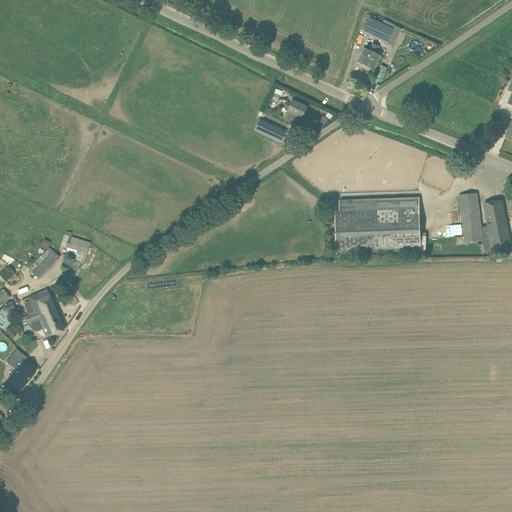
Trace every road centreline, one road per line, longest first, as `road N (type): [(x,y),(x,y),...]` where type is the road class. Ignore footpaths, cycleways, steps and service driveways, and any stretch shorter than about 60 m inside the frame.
road 1 (unclassified): [(0,431),(139,256),(364,105)]
road 2 (unclassified): [(364,105),(143,0)]
road 3 (unclassified): [(364,105),(511,4)]
road 4 (unclassified): [(511,162),(364,105)]
